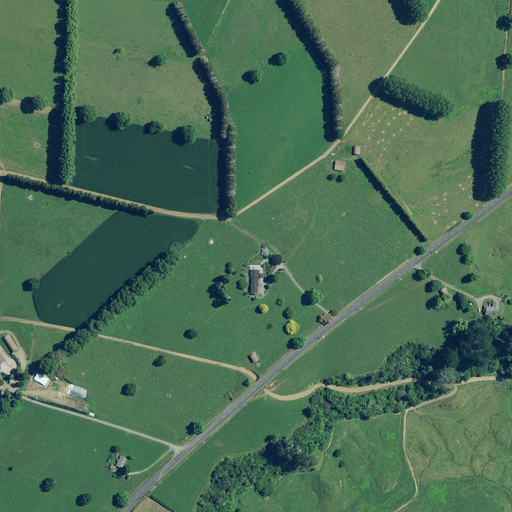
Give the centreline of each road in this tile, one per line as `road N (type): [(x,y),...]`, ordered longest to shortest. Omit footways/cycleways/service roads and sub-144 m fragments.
road 1 (track): [(437,0),(341,140),(229,219),(160,211),(0,171)]
road 2 (unclassified): [(124,511),(289,358),(511,188)]
road 3 (track): [(0,321),(236,369),(254,376),(257,387)]
road 4 (track): [(187,449),(22,397),(11,387),(23,373),(21,352),(10,332),(0,332)]
